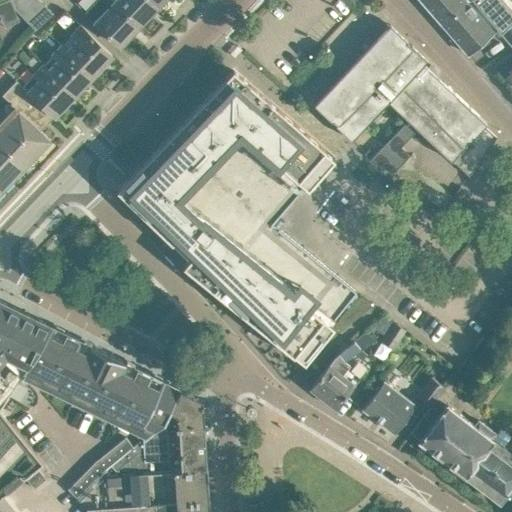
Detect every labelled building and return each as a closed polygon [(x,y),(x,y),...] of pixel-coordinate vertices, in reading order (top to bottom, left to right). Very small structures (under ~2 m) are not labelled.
[(10,0),(0,0),(0,15),(0,16),(15,10),(15,9),(10,0)] [(10,0),(15,9),(31,0),(10,0)] [(27,22),(44,6),(37,0),(31,0),(15,9),(15,10),(27,22)] [(139,26),(113,1),(111,0),(96,0),(85,12),(120,46),(139,26)] [(139,26),(158,6),(152,0),(114,0),(113,1),(139,26)] [(421,0),(441,22),(467,1),(465,0),(421,0)] [(467,1),(441,22),(468,54),(473,49),(493,32),(494,32),(493,31),(496,28),(502,35),(503,34),(502,33),(511,24),(511,11),(502,0),(468,0),(467,1)] [(44,6),(27,22),(36,32),(53,15),(44,6)] [(487,122),(444,81),(424,63),(428,59),(390,23),(314,104),(351,139),(388,100),(408,119),(371,158),(392,173),(445,209),(454,196),(402,146),(418,129),(451,160),(452,159),(469,175),(496,136),(484,125),(487,122)] [(94,74),(112,55),(82,26),(73,34),(78,39),(68,50),(94,74)] [(94,74),(68,50),(63,45),(54,55),(59,59),(49,71),(74,95),(94,74)] [(74,95),(49,71),(43,66),(44,65),(33,55),(32,56),(28,61),(29,67),(36,73),(24,87),(55,115),(74,95)] [(325,149),(325,148),(233,67),(116,188),(172,241),(172,240),(189,256),(183,264),(293,354),(294,353),(305,361),(334,325),(331,322),(357,290),(273,222),(305,185),(308,188),(335,157),(325,149)] [(0,190),(50,138),(41,130),(55,115),(24,87),(16,80),(2,95),(17,109),(0,127),(0,190)] [(0,497),(43,462),(0,410),(0,407),(17,382),(25,370),(53,326),(0,299),(0,497)] [(392,347),(404,329),(391,321),(379,340),(392,347)] [(167,381),(153,375),(153,374),(134,365),(125,361),(91,344),(82,340),(63,331),(55,327),(55,326),(53,326),(25,370),(42,378),(44,374),(58,381),(56,385),(69,392),(71,388),(103,403),(101,407),(114,414),(116,410),(130,417),(128,421),(142,427),(143,423),(153,428),(155,429),(166,420),(169,413),(181,388),(177,387),(167,382),(167,381)] [(360,347),(354,340),(335,356),(310,387),(336,408),(355,383),(369,365),(354,352),(360,347)] [(430,406),(438,396),(444,386),(432,377),(417,396),(430,406)] [(384,379),(362,408),(394,432),(416,404),(384,379)] [(178,424),(204,424),(203,399),(181,388),(166,420),(178,420),(178,424)] [(438,396),(430,406),(410,432),(420,439),(464,473),(482,487),(500,500),(504,504),(511,492),(511,452),(492,437),(495,432),(478,419),(474,424),(438,396)] [(207,469),(204,424),(178,424),(178,420),(166,420),(155,429),(153,428),(143,436),(144,436),(133,445),(110,463),(118,473),(166,470),(166,471),(207,469)] [(103,469),(110,463),(133,445),(125,436),(95,461),(68,488),(76,498),(104,469),(103,469)] [(209,500),(207,469),(166,471),(166,470),(118,473),(110,463),(103,469),(104,469),(76,498),(84,506),(209,500)] [(38,469),(26,478),(34,488),(46,478),(38,469)] [(89,511),(209,511),(209,500),(84,506),(89,511)]
